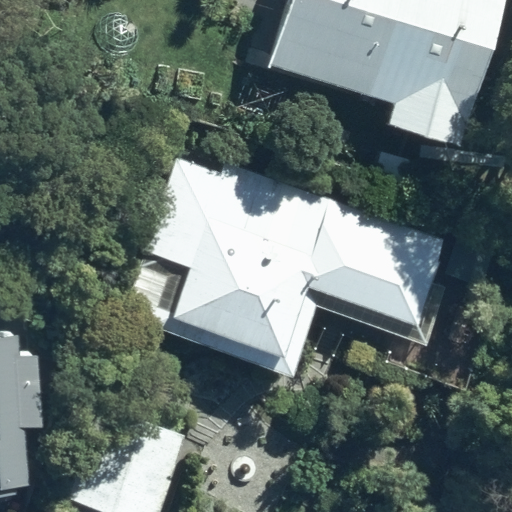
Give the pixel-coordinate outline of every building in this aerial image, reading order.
[(272,0),(260,42),(383,75),(377,97),(448,116),(478,0),(272,0)] [(422,266),(437,223),(217,146),(214,155),(169,142),(138,233),(141,234),(125,281),(149,288),(142,306),(283,355),(306,289),(415,327),(435,270),(422,266)] [(475,270),(489,221),(453,212),(440,260),(475,270)] [(0,477),(3,478),(2,465),(11,465),(11,450),(16,450),(15,394),(30,393),(29,326),(9,326),(9,310),(0,310),(0,477)] [(137,511),(147,511),(179,422),(97,393),(64,486),(137,511)]
